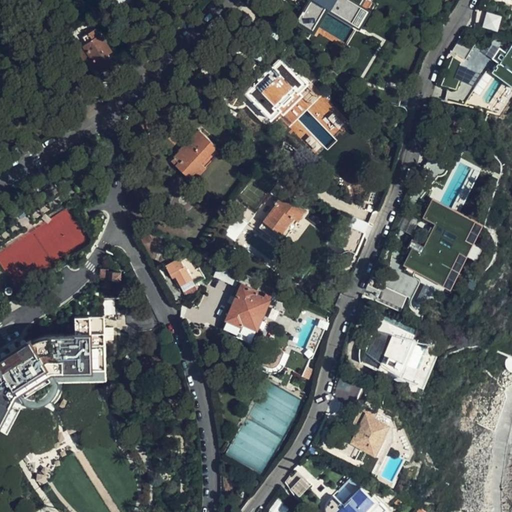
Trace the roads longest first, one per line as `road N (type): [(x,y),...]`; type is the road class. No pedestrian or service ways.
road 1 (residential): [(249,511),(319,399),(335,331),(394,194),(435,58),(468,0)]
road 2 (residential): [(106,112),(120,228),(198,384),(208,511)]
road 3 (tertiary): [(106,112),(233,0)]
road 4 (tertiary): [(0,176),(106,112)]
